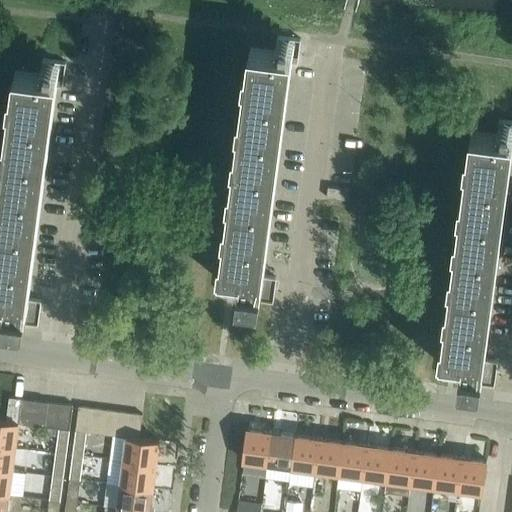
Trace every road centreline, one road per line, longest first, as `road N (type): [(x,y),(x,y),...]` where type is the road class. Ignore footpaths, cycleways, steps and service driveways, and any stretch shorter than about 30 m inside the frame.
road 1 (residential): [(59,367),(101,11)]
road 2 (residential): [(286,395),(327,65)]
road 3 (residential): [(510,424),(286,395)]
road 4 (residential): [(225,390),(59,367)]
road 5 (residential): [(212,511),(225,390)]
